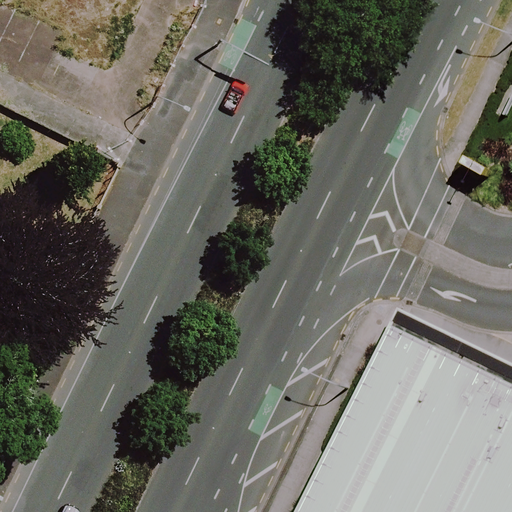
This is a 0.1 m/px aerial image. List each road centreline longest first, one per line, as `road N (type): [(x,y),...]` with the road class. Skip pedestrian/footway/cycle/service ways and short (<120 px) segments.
road 1 (secondary): [(429,0),(173,511)]
road 2 (secondary): [(54,511),(305,0)]
